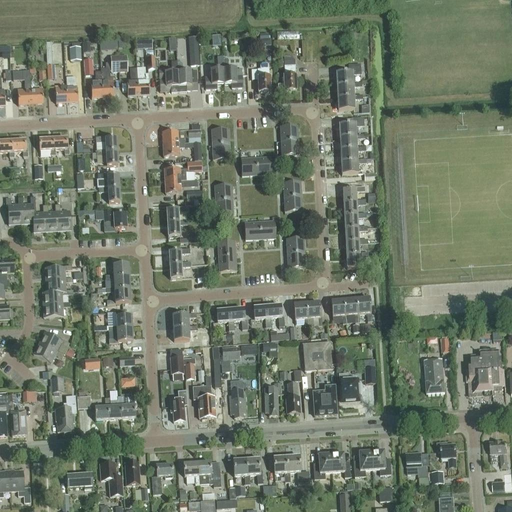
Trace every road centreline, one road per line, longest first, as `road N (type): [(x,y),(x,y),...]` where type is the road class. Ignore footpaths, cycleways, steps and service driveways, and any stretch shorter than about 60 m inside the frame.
road 1 (tertiary): [(152,442),(470,418)]
road 2 (residential): [(148,302),(324,288)]
road 3 (residential): [(139,120),(313,115)]
road 4 (residential): [(324,288),(313,115)]
road 5 (tertiary): [(0,449),(152,442)]
road 6 (residential): [(152,442),(148,302)]
road 7 (residential): [(0,127),(139,120)]
road 8 (residential): [(144,247),(139,120)]
road 9 (residential): [(1,368),(29,329),(24,252)]
road 10 (residential): [(144,247),(24,252)]
